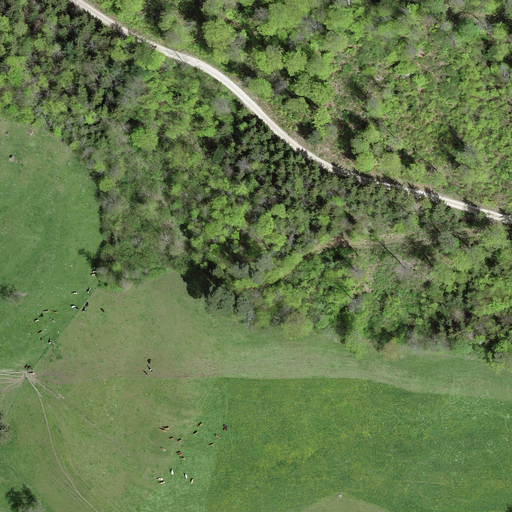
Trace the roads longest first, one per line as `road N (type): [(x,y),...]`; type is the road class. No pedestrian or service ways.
road 1 (track): [(511,220),(313,158),(208,68),(155,48),(79,0)]
road 2 (track): [(511,225),(325,249),(268,284),(238,292)]
